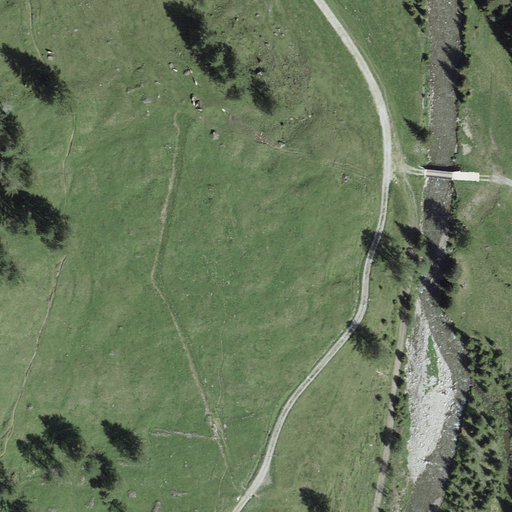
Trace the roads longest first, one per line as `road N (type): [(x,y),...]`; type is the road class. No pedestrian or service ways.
road 1 (track): [(247,495),(232,479),(155,277),(187,118)]
road 2 (track): [(388,167),(357,319),(280,419),(262,473),(235,511)]
road 3 (track): [(415,172),(409,274),(374,511)]
road 4 (track): [(313,0),(381,106),(388,167)]
road 5 (track): [(510,184),(388,167)]
